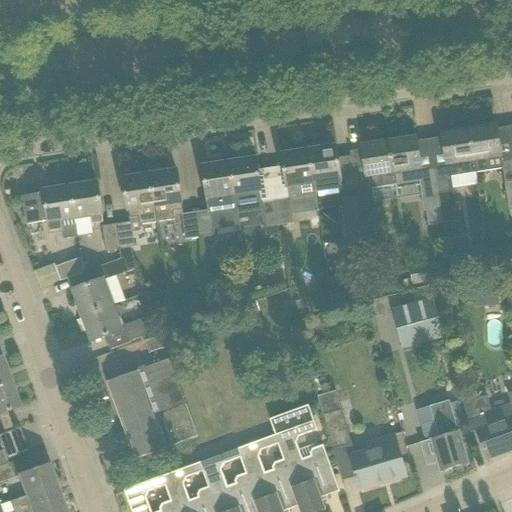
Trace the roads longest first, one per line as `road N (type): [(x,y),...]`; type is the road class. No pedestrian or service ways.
road 1 (residential): [(0,148),(511,72)]
road 2 (residential): [(100,511),(0,236)]
